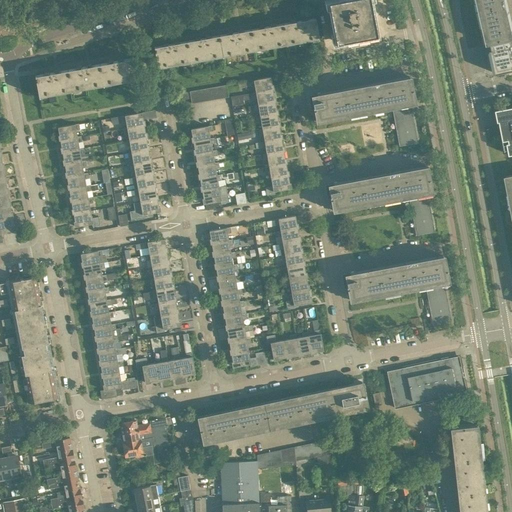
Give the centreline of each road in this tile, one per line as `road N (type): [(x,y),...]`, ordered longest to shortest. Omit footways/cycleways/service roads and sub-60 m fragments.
road 1 (tertiary): [(423,31),(483,333)]
road 2 (residential): [(318,202),(299,87),(329,82),(332,49),(423,31)]
road 3 (tertiary): [(506,329),(462,97)]
road 4 (residential): [(12,61),(45,249)]
road 5 (residential): [(446,511),(426,415),(415,409),(341,427)]
road 6 (tertiary): [(483,333),(511,511)]
road 7 (residential): [(45,249),(79,415)]
road 8 (residential): [(216,388),(186,224)]
road 9 (residential): [(347,360),(318,202)]
road 10 (residential): [(147,0),(25,44),(12,61)]
road 11 (residential): [(186,224),(45,249)]
road 12 (residential): [(483,333),(347,360)]
road 13 (residential): [(347,360),(216,388)]
road 14 (residential): [(318,202),(186,224)]
